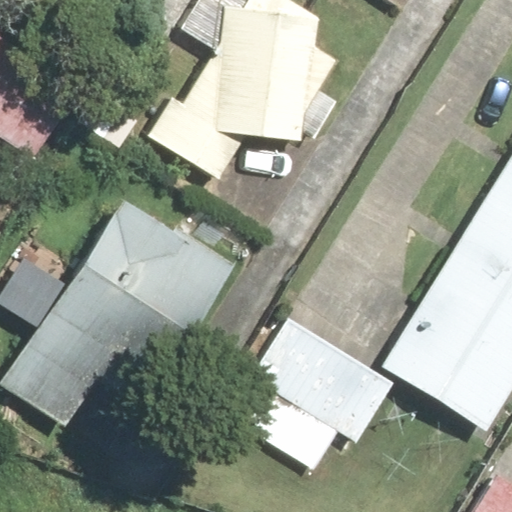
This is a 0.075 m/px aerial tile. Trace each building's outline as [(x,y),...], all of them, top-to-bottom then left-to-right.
[(321,64),(300,51),(301,21),(304,17),(276,0),(228,0),(223,9),(205,8),(203,40),(164,104),(157,99),(132,140),(201,183),(228,138),(294,142),(296,104),(321,64)] [(52,120),(0,85),(0,142),(26,160),(52,120)] [(511,362),(511,118),(365,363),(473,427),(511,362)] [(210,271),(96,203),(0,364),(0,396),(50,426),(90,357),(141,387),(210,271)] [(395,382),(286,318),(249,381),(261,388),(237,429),(314,474),(338,433),(358,445),(395,382)]
